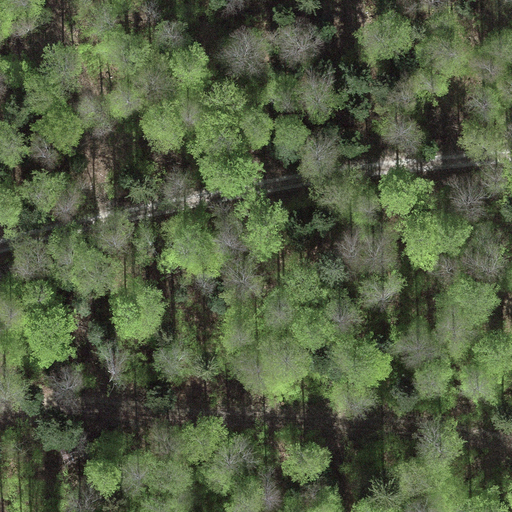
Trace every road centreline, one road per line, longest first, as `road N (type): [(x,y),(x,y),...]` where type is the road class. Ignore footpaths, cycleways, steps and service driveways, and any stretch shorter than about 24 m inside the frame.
road 1 (track): [(0,247),(85,220),(250,190),(511,155)]
road 2 (track): [(0,413),(149,408),(356,424),(511,447)]
